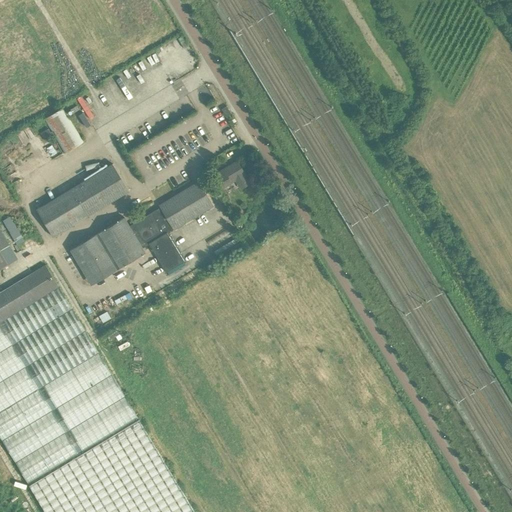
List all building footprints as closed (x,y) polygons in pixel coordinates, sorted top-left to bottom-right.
[(221,109),(226,116),(231,113),(227,106),(221,109)] [(41,133),(46,141),(54,137),(64,153),(83,142),(63,108),(44,119),(49,128),(41,133)] [(237,161),(224,169),(216,174),(224,187),(237,179),(242,188),(250,184),(245,175),(245,174),(237,161)] [(36,210),(53,237),(129,191),(112,164),(36,210)] [(59,194),(71,187),(69,182),(56,189),(59,194)] [(70,249),(87,278),(108,265),(109,267),(113,264),(112,262),(114,262),(118,269),(145,252),(142,248),(149,244),(166,272),(184,261),(167,233),(213,206),(198,182),(159,205),(161,209),(130,227),(124,217),(70,249)] [(12,216),(4,219),(16,244),(24,240),(12,216)] [(194,511),(45,265),(0,292),(0,291),(0,269),(8,264),(0,251),(0,249),(9,244),(0,229),(0,437),(8,450),(45,511),(194,511)]
